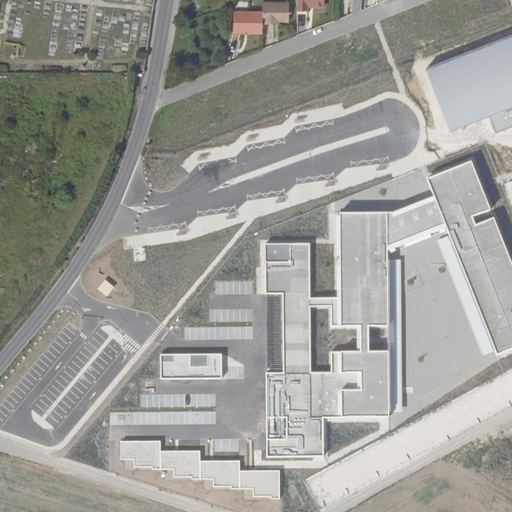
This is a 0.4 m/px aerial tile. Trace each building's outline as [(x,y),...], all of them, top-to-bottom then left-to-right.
[(324,6),(324,0),(296,0),(297,7),(298,7),(298,11),(308,11),(308,5),(314,5),(316,7),(323,7),(324,6)] [(287,20),(287,4),(264,4),(264,10),(263,22),(276,22),(276,20),(279,20),(287,20)] [(263,22),(264,10),(233,10),(234,32),(263,32),(263,22)] [(511,36),(425,71),(450,132),(488,117),(495,131),(511,125),(511,36)] [(311,298),(309,245),(264,244),(263,293),(284,293),(286,375),(268,375),(267,456),(325,456),(326,419),(389,418),(388,352),(370,352),(370,327),(389,328),(390,245),(446,225),(495,353),(511,347),(511,268),(493,223),(477,228),(472,216),(491,209),(472,161),(428,178),(436,198),(393,215),(342,215),(343,298),(311,298)] [(221,354),(162,355),(162,378),(221,378),(221,354)] [(153,469),(174,468),(175,477),(192,476),(192,479),(215,478),(215,487),(232,486),(232,489),(254,488),(254,497),(272,496),(272,499),(280,499),(280,471),(240,472),(240,460),(200,461),(200,451),(161,452),(160,440),(121,441),(121,459),(135,458),(135,466),(152,466),(153,469)]
